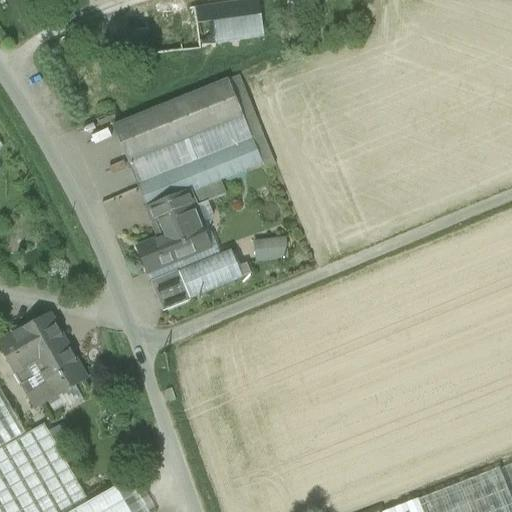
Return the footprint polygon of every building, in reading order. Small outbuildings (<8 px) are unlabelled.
[(301,0),(287,0),(288,33),(303,32),(301,0)] [(260,4),(195,11),(199,46),(264,38),(260,4)] [(195,11),(126,19),(130,60),(200,52),(199,46),(195,11)] [(274,165),(239,78),(227,82),(243,122),(251,142),(260,164),(262,170),(274,165)] [(227,82),(114,128),(130,167),(131,167),(243,122),(227,82)] [(243,122),(131,167),(139,187),(212,158),(251,142),(243,122)] [(251,142),(212,158),(221,180),(260,164),(251,142)] [(212,158),(139,187),(148,209),(221,180),(212,158)] [(221,180),(148,209),(154,223),(193,208),(208,202),(227,194),(221,180)] [(206,240),(214,237),(216,221),(208,202),(193,208),(206,240)] [(206,240),(193,208),(154,223),(160,240),(181,231),(192,257),(210,250),(206,240)] [(160,240),(136,250),(148,277),(192,258),(192,257),(181,231),(160,240)] [(263,240),(265,260),(285,258),(284,238),(263,240)] [(192,257),(192,258),(148,277),(151,283),(178,273),(214,259),(210,250),(192,257)] [(214,259),(178,273),(190,303),(240,283),(229,253),(214,259)] [(178,273),(151,283),(162,313),(190,303),(178,273)] [(41,318),(57,345),(66,340),(49,313),(41,318)] [(25,328),(42,355),(57,345),(41,318),(25,328)] [(25,328),(0,343),(0,349),(15,374),(34,362),(33,360),(42,355),(25,328)] [(42,355),(33,360),(34,362),(41,373),(49,386),(56,396),(88,376),(66,340),(57,345),(42,355)] [(34,362),(15,374),(22,385),(41,373),(34,362)] [(0,449),(28,433),(0,384),(0,449)] [(44,403),(56,396),(49,386),(38,393),(44,403)] [(42,425),(28,433),(0,449),(0,511),(67,511),(86,501),(42,425)] [(511,466),(501,470),(511,497),(511,466)] [(420,511),(511,511),(511,497),(501,470),(417,503),(420,511)] [(420,511),(417,503),(394,511),(420,511)]
